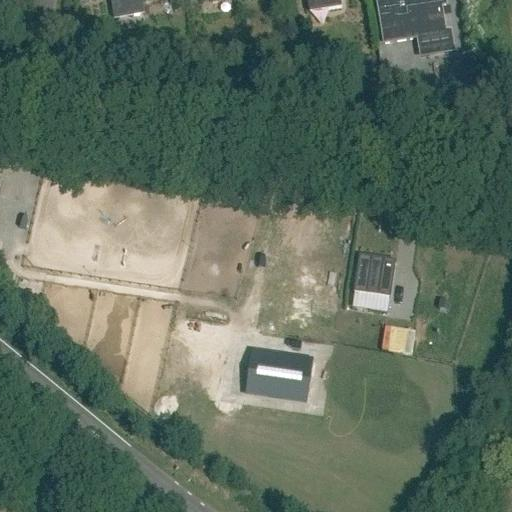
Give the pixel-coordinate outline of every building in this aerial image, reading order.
[(110,0),(113,19),(144,14),(141,0),(110,0)] [(307,0),(310,15),(342,10),(339,0),(307,0)] [(386,0),(387,3),(379,4),(386,47),(445,37),(440,8),(445,7),(444,0),(406,0),(386,0)] [(360,258),(355,295),(390,300),(396,263),(360,258)] [(307,405),(313,365),(252,355),(246,396),(307,405)]
